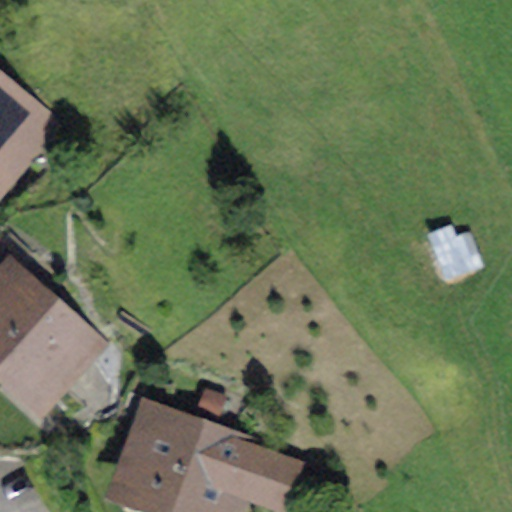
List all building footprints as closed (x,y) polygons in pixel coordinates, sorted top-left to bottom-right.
[(0,90),(0,174),(41,124),(0,90)] [(32,256),(0,290),(0,357),(42,396),(86,347),(47,311),(68,288),(32,256)] [(150,418),(126,488),(195,511),(228,511),(237,489),(277,503),(290,466),(150,418)] [(45,463),(59,489),(83,477),(69,451),(45,463)] [(59,489),(71,511),(81,511),(97,504),(83,477),(59,489)]
